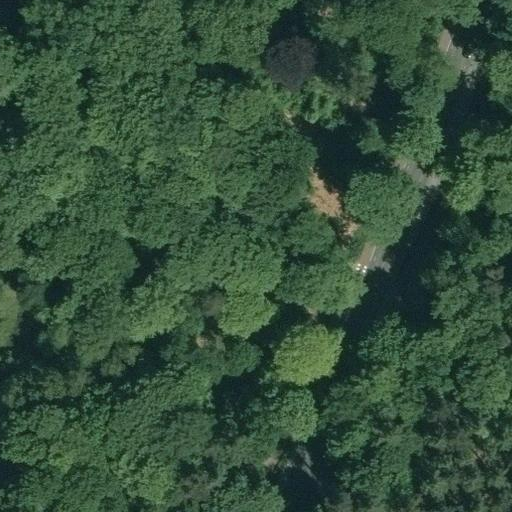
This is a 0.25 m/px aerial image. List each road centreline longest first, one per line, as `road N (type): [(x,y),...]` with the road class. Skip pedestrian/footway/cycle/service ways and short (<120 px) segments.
road 1 (secondary): [(373,290),(480,0)]
road 2 (secondary): [(296,511),(373,290)]
road 3 (unclassified): [(185,201),(373,290)]
road 4 (track): [(0,118),(185,201)]
road 5 (track): [(511,381),(395,295)]
